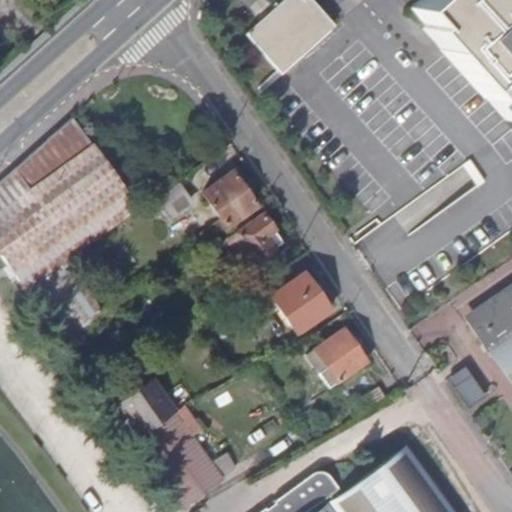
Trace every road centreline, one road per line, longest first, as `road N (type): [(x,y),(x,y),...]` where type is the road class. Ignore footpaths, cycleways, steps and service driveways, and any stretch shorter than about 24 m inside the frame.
road 1 (residential): [(421,386),(153,9)]
road 2 (primary): [(0,145),(153,9)]
road 3 (primary): [(109,0),(0,98)]
